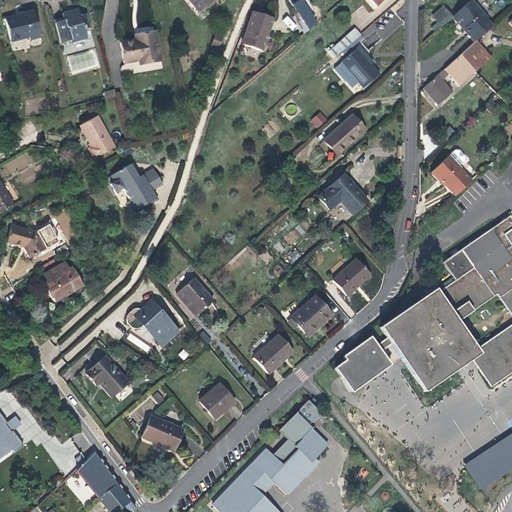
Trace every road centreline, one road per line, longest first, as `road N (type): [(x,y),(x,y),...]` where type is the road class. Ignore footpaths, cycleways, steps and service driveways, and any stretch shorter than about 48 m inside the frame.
road 1 (residential): [(412,0),(411,190),(385,293),(161,511)]
road 2 (residential): [(146,511),(0,301)]
